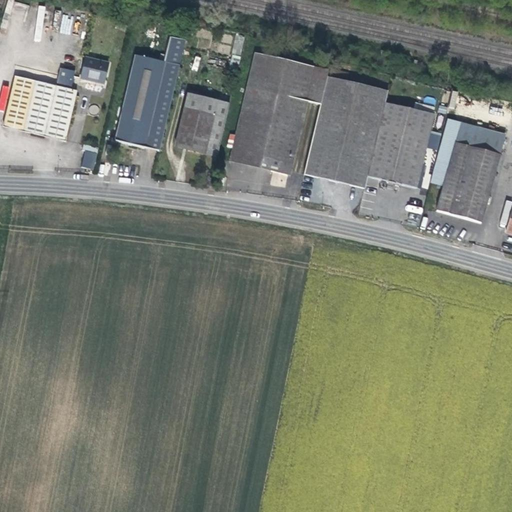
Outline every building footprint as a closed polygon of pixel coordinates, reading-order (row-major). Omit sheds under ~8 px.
[(63,14),(59,32),(69,34),(73,16),(63,14)] [(237,35),(233,45),(241,48),(244,37),(237,35)] [(306,103),(319,105),(325,77),(327,69),(253,53),(228,161),(290,175),(306,103)] [(115,142),(158,152),(178,66),(134,56),(115,142)] [(195,56),(192,69),(197,70),(200,58),(195,56)] [(84,61),(80,78),(103,83),(107,66),(84,61)] [(319,105),(302,175),(363,189),(366,177),(384,103),(386,91),(325,77),(319,105)] [(76,91),(34,82),(23,132),(64,141),(76,91)] [(452,90),(449,108),(455,109),(457,91),(452,90)] [(187,96),(176,148),(217,158),(229,106),(187,96)] [(384,103),(366,177),(415,189),(433,114),(384,103)] [(504,136),(460,124),(435,211),(480,224),(504,136)] [(84,145),(82,168),(95,169),(97,147),(84,145)]
